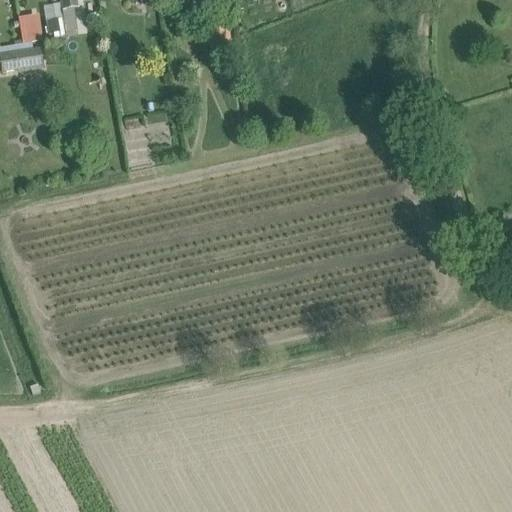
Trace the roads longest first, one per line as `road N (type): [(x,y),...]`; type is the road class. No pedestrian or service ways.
road 1 (track): [(505,301),(420,337),(268,374),(86,407),(0,412)]
road 2 (track): [(430,0),(435,122),(488,280),(505,301)]
